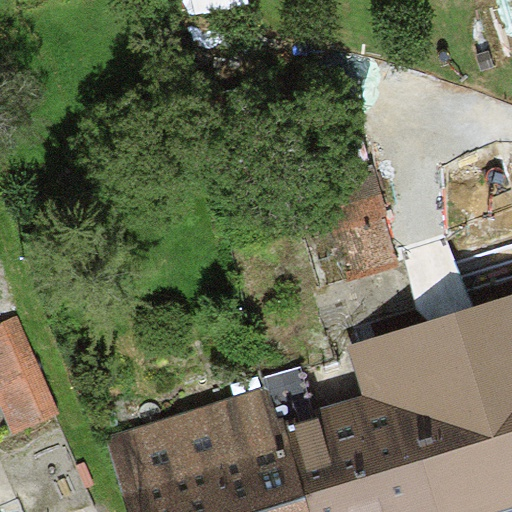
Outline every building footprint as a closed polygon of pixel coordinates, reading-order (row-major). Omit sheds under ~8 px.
[(186,0),(190,15),(249,0),(186,0)] [(368,170),(299,186),(320,280),(389,264),(368,170)] [(434,305),(479,290),(463,240),(417,255),(434,305)] [(364,415),(284,439),(307,511),(511,511),(511,301),(345,353),(364,415)] [(0,328),(0,406),(12,433),(60,413),(19,320),(0,328)] [(109,447),(128,511),(307,511),(284,439),(272,399),(109,447)] [(0,511),(24,511),(19,497),(0,504),(0,511)]
